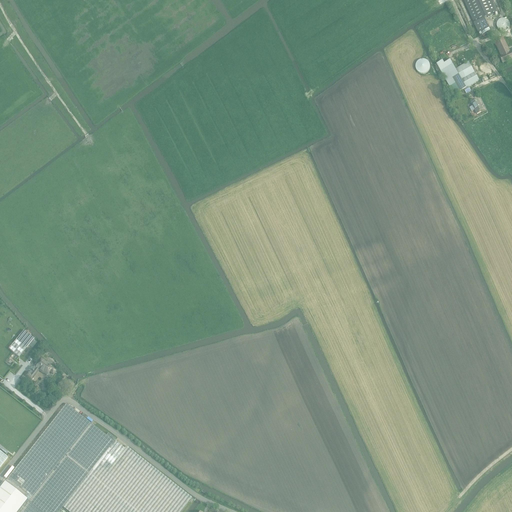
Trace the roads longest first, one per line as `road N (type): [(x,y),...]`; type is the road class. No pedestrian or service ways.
road 1 (unclassified): [(231,511),(64,396)]
road 2 (track): [(84,134),(0,3)]
